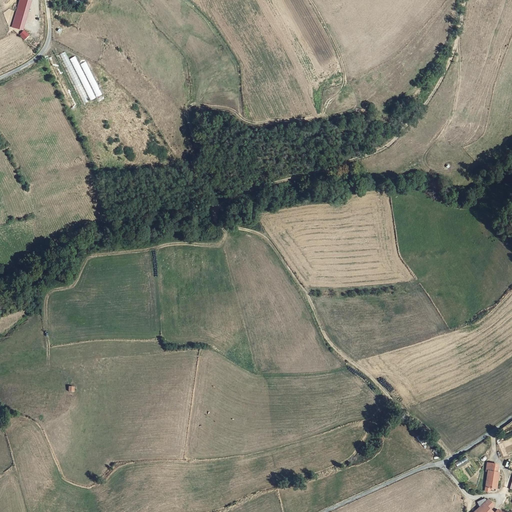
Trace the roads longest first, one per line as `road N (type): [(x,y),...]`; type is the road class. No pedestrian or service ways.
road 1 (track): [(442,464),(448,456),(437,438),(326,337),(303,288),(263,237),(217,222),(216,212),(388,144),(435,94),(457,44),(464,0)]
road 2 (unclassified): [(326,511),(442,464),(511,419)]
